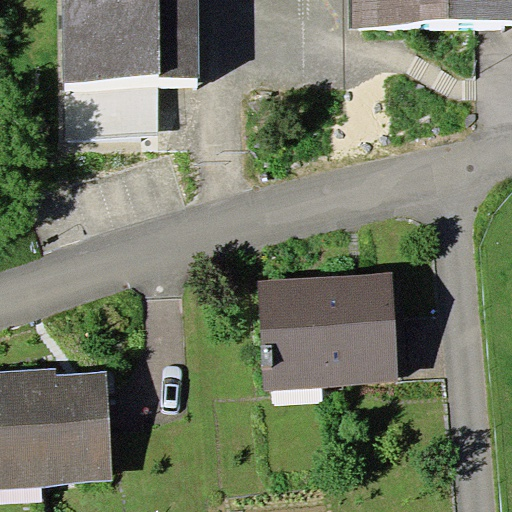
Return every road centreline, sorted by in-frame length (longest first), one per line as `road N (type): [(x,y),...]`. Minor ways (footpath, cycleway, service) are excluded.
road 1 (residential): [(460,166),(0,303)]
road 2 (residential): [(460,166),(484,511)]
